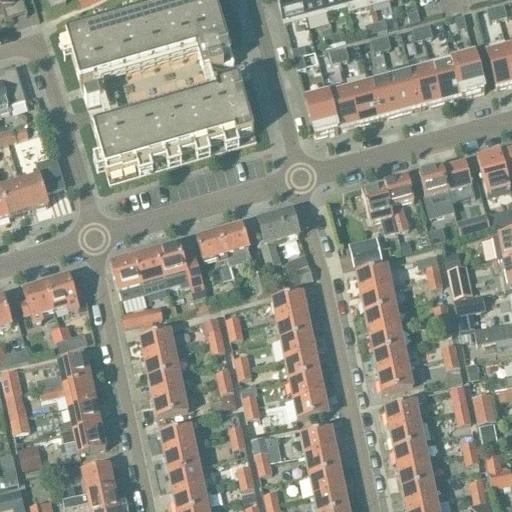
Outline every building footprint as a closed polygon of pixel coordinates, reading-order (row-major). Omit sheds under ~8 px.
[(20,0),(0,0),(0,16),(2,15),(5,25),(12,23),(13,17),(11,12),(22,9),(25,20),(27,19),(20,0)] [(63,0),(50,0),(47,1),(51,11),(66,6),(63,0)] [(203,0),(66,40),(80,88),(109,189),(256,146),(212,0),(203,0)] [(300,0),(276,0),(284,28),(306,22),(300,0)] [(327,16),(322,0),(300,0),(306,22),(327,16)] [(344,0),(322,0),(327,16),(347,11),(348,11),(344,0)] [(347,11),(348,17),(370,11),(367,0),(344,0),(348,11),(347,11)] [(367,0),(370,11),(392,5),(390,0),(367,0)] [(503,9),(495,11),(498,24),(507,22),(503,9)] [(495,11),(486,14),(490,26),(498,24),(495,11)] [(407,19),(410,28),(420,26),(417,16),(407,19)] [(463,20),(454,22),(458,35),(467,32),(463,20)] [(384,25),(374,27),(377,37),(387,35),(384,25)] [(365,30),(367,40),(377,37),(374,27),(365,30)] [(429,29),(420,32),(424,44),(432,42),(429,29)] [(420,32),(412,34),(415,46),(424,44),(420,32)] [(343,36),(333,39),(335,49),(345,46),(343,36)] [(323,41),(326,51),(335,49),(333,39),(323,41)] [(387,41),(379,43),(382,55),(391,53),(387,41)] [(379,43),(370,45),(374,58),(382,55),(379,43)] [(304,51),(291,54),(294,63),(301,61),(306,60),(304,51)] [(345,52),(337,54),(340,67),(349,65),(345,52)] [(511,75),(506,52),(486,58),(496,93),(496,94),(511,89),(511,75)] [(337,54),(328,57),(332,69),(340,67),(337,54)] [(472,54),(451,60),(463,102),(463,103),(484,97),(472,54)] [(447,61),(430,65),(442,107),(461,102),(461,103),(462,103),(463,103),(463,102),(451,60),(447,61)] [(302,61),(294,63),(297,75),(305,73),(302,61)] [(430,72),(410,77),(420,113),(442,107),(430,65),(429,66),(430,72)] [(0,119),(13,116),(11,111),(26,106),(15,73),(0,77),(0,119)] [(410,77),(389,83),(399,119),(420,113),(410,77)] [(389,83),(368,88),(378,125),(399,119),(389,83)] [(368,88),(347,94),(357,130),(378,125),(368,88)] [(347,94),(326,100),(336,137),(338,137),(337,136),(342,134),(357,130),(347,94)] [(326,100),(305,105),(315,143),(336,137),(326,100)] [(13,133),(13,134),(16,144),(28,140),(24,129),(13,133)] [(17,146),(16,144),(13,134),(4,136),(8,149),(17,146)] [(0,151),(8,149),(4,136),(0,137),(0,151)] [(511,154),(500,158),(507,182),(511,180),(511,154)] [(483,188),(507,182),(500,158),(476,165),(483,188)] [(36,169),(40,181),(45,198),(65,192),(56,163),(36,169)] [(465,168),(442,174),(451,209),(475,203),(471,192),(465,168)] [(442,174),(419,180),(425,204),(430,221),(453,215),(451,209),(442,174)] [(39,179),(19,185),(29,216),(49,210),(39,179)] [(407,183),(384,190),(397,238),(408,235),(401,211),(413,207),(407,183)] [(20,187),(1,193),(10,222),(29,216),(20,187)] [(0,189),(0,224),(10,222),(1,193),(0,189)] [(386,241),(397,238),(384,190),(361,196),(368,224),(380,221),(386,241)] [(511,202),(509,193),(499,196),(502,207),(511,204),(511,202)] [(299,240),(291,215),(258,225),(264,246),(260,248),(267,274),(280,269),(273,248),(299,240)] [(498,218),(486,221),(490,235),(502,232),(498,218)] [(485,219),(457,227),(461,243),(490,235),(485,219)] [(242,230),(220,236),(228,265),(230,271),(233,283),(244,280),(241,269),(253,266),(249,254),(242,230)] [(442,233),(428,236),(432,249),(446,246),(442,233)] [(228,265),(220,236),(196,243),(203,267),(217,263),(219,267),(228,265)] [(511,238),(492,242),(497,266),(511,263),(511,238)] [(411,257),(408,245),(400,247),(403,259),(411,257)] [(178,248),(155,255),(164,284),(167,294),(180,290),(181,294),(202,288),(194,261),(183,264),(178,248)] [(167,294),(164,284),(155,255),(133,261),(142,291),(145,300),(167,294)] [(460,269),(457,258),(445,260),(448,272),(460,269)] [(119,298),(142,291),(133,261),(110,268),(119,298)] [(511,263),(497,266),(493,267),(494,276),(505,274),(507,288),(511,287),(511,263)] [(233,283),(230,271),(221,274),(225,285),(233,283)] [(426,283),(441,280),(439,271),(424,274),(426,283)] [(312,285),(308,272),(288,277),(292,291),(312,285)] [(356,279),(359,296),(390,290),(387,272),(356,279)] [(472,300),(467,272),(447,276),(452,304),(472,300)] [(270,297),(264,277),(250,281),(256,302),(270,297)] [(443,293),(441,280),(426,283),(429,296),(443,293)] [(46,288),(55,319),(69,314),(70,319),(80,316),(76,305),(81,303),(77,291),(72,293),(68,281),(46,288)] [(43,322),(55,319),(46,288),(24,295),(27,307),(22,309),(26,321),(31,319),(34,329),(44,327),(43,322)] [(395,311),(390,290),(359,296),(364,317),(395,311)] [(302,299),(271,306),(275,325),(307,319),(302,299)] [(0,302),(0,301),(0,334),(9,331),(0,302)] [(480,301),(452,306),(456,323),(484,318),(480,301)] [(435,323),(448,321),(446,310),(433,313),(435,323)] [(364,317),(368,337),(399,330),(395,311),(364,317)] [(160,313),(147,316),(149,326),(162,324),(160,313)] [(125,331),(149,326),(147,316),(123,320),(125,331)] [(275,325),(280,346),(311,339),(307,319),(275,325)] [(451,332),(448,321),(435,323),(437,335),(439,344),(452,342),(450,332),(451,332)] [(238,323),(226,325),(227,335),(240,332),(238,323)] [(511,328),(501,330),(474,336),(476,350),(511,343),(511,328)] [(403,351),(399,330),(368,337),(372,357),(403,351)] [(68,331),(59,334),(63,346),(66,356),(79,352),(86,350),(83,339),(79,340),(72,343),(68,331)] [(240,332),(227,335),(228,340),(230,347),(242,344),(240,332)] [(59,334),(50,336),(54,349),(63,346),(59,334)] [(220,336),(207,339),(209,350),(222,347),(220,336)] [(139,344),(143,362),(174,355),(170,337),(139,344)] [(311,339),(280,346),(284,366),(315,359),(311,339)] [(222,347),(209,350),(211,361),(224,358),(222,347)] [(443,364),(457,361),(455,350),(441,353),(443,364)] [(372,357),(376,378),(408,371),(403,351),(372,357)] [(143,362),(147,383),(179,376),(174,355),(143,362)] [(315,359),(284,366),(288,386),(319,379),(315,359)] [(473,359),(464,361),(466,371),(475,369),(473,359)] [(462,388),(457,361),(443,364),(448,390),(462,388)] [(57,368),(62,391),(90,385),(85,362),(57,368)] [(247,362),(234,365),(236,375),(249,373),(247,362)] [(475,369),(466,371),(469,385),(478,383),(475,369)] [(412,392),(408,371),(376,378),(381,399),(412,392)] [(249,373),(236,375),(238,386),(251,383),(249,373)] [(217,388),(230,385),(228,375),(215,378),(217,388)] [(147,383),(151,402),(183,395),(179,376),(147,383)] [(319,379),(288,386),(293,406),(324,399),(319,379)] [(9,402),(21,399),(18,383),(5,386),(9,402)] [(62,391),(52,393),(39,396),(42,407),(64,402),(66,414),(95,408),(90,385),(62,391)] [(218,392),(211,394),(213,402),(233,397),(231,388),(231,385),(217,388),(218,392)] [(477,389),(470,390),(472,400),(479,399),(477,389)] [(188,417),(183,395),(151,402),(156,424),(188,417)] [(10,426),(26,423),(21,399),(9,402),(5,403),(10,426)] [(328,419),(324,399),(293,406),(297,426),(328,419)] [(256,401),(242,404),(244,415),(258,412),(256,401)] [(466,407),(453,410),(455,420),(468,417),(468,415),(466,407)] [(69,425),(61,427),(63,439),(100,431),(95,408),(66,414),(69,425)] [(384,415),(388,433),(419,427),(415,408),(384,415)] [(258,412),(244,415),(245,418),(247,426),(260,423),(258,412)] [(495,427),(493,415),(478,418),(480,431),(495,427)] [(468,417),(455,420),(457,431),(470,429),(468,417)] [(26,423),(10,426),(13,439),(29,436),(26,423)] [(423,446),(419,427),(388,433),(392,452),(423,446)] [(498,452),(493,429),(479,432),(484,455),(498,452)] [(63,439),(62,439),(64,450),(74,448),(76,460),(77,460),(79,460),(105,454),(100,431),(63,439)] [(229,445),(243,442),(241,432),(227,435),(229,445)] [(159,439),(163,459),(195,452),(191,433),(159,439)] [(331,434),(300,441),(304,461),(336,454),(331,434)] [(243,443),(229,446),(232,456),(246,453),(245,449),(243,443)] [(264,443),(251,446),(254,460),(267,458),(266,451),(264,443)] [(392,452),(397,473),(428,466),(423,446),(392,452)] [(474,447),(461,449),(463,460),(476,458),(474,447)] [(163,459),(167,478),(199,471),(195,452),(163,459)] [(37,472),(34,453),(19,456),(23,475),(37,472)] [(304,461),(308,480),(340,474),(336,454),(304,461)] [(254,460),(256,470),(270,467),(268,458),(254,460)] [(476,458),(463,460),(465,471),(478,468),(477,462),(476,458)] [(432,486),(428,466),(397,473),(401,493),(432,486)] [(272,480),(270,467),(256,470),(259,482),(272,480)] [(81,476),(86,499),(114,493),(109,470),(81,476)] [(203,488),(199,471),(167,478),(171,495),(203,488)] [(237,481),(251,478),(249,471),(236,474),(237,481)] [(511,486),(510,473),(488,478),(491,495),(511,491),(511,486)] [(16,475),(3,478),(6,492),(19,489),(16,475)] [(340,475),(309,481),(313,501),(344,495),(340,475)] [(252,482),(238,485),(240,496),(254,493),(252,482)] [(401,493),(405,511),(410,511),(436,507),(432,486),(401,493)] [(482,486),(480,487),(469,489),(471,498),(484,495),(482,486)] [(207,511),(203,488),(171,495),(174,511),(207,511)] [(73,492),(60,495),(62,504),(75,502),(73,492)] [(86,499),(89,511),(117,511),(114,493),(86,499)] [(20,495),(0,499),(0,511),(23,511),(22,503),(20,495)] [(347,511),(344,495),(313,501),(315,511),(347,511)] [(487,508),(484,495),(471,498),(473,511),(487,508)] [(276,497),(263,500),(265,511),(278,508),(276,497)]
